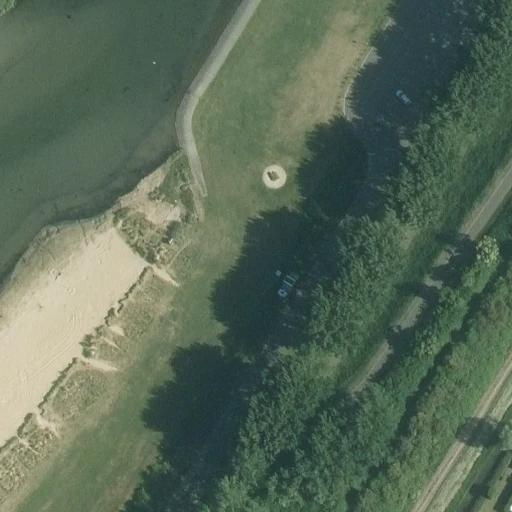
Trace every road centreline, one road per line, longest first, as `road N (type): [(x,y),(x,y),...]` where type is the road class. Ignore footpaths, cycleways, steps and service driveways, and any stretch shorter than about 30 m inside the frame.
road 1 (residential): [(240,399),(396,150)]
road 2 (unclassified): [(169,511),(240,399)]
